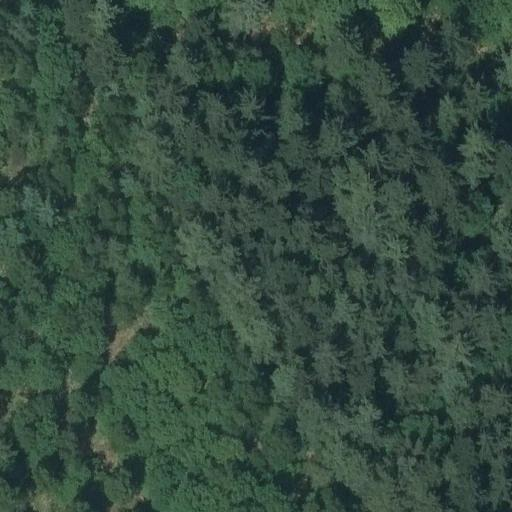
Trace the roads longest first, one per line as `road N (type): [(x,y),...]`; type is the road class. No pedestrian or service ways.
road 1 (track): [(329,511),(165,271),(113,170),(57,0)]
road 2 (track): [(511,9),(364,0)]
